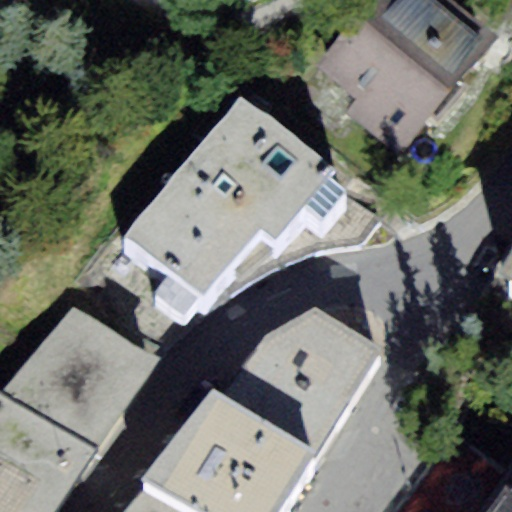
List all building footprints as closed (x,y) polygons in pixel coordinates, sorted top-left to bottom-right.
[(425,0),(382,0),(320,74),(354,105),(341,124),(398,166),(487,54),(425,0)] [(237,108),(120,251),(166,290),(154,313),(183,335),(199,321),(255,252),(272,258),(298,224),(320,233),(343,206),(327,194),(332,186),(237,108)] [(511,290),(500,310),(511,317),(511,290)] [(72,315),(4,404),(0,401),(0,511),(54,511),(78,479),(86,467),(154,379),(72,315)] [(290,511),(378,369),(314,331),(294,341),(265,355),(186,447),(131,511),(290,511)] [(511,511),(511,472),(483,511),(511,511)]
